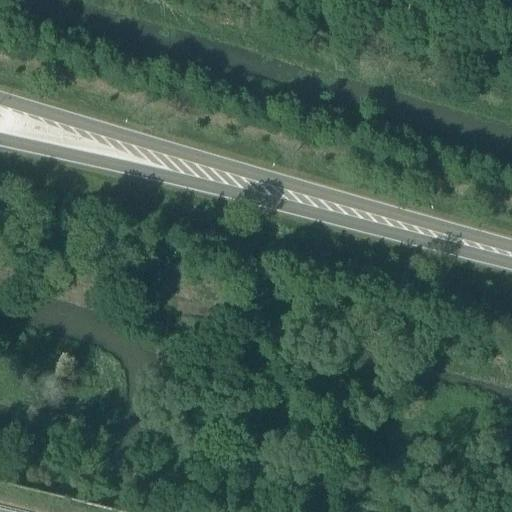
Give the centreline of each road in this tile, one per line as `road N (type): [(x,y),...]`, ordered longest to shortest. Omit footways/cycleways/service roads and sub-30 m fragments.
road 1 (primary): [(254,189),(0,102)]
road 2 (primary): [(511,255),(254,189)]
road 3 (primary): [(0,140),(254,189)]
